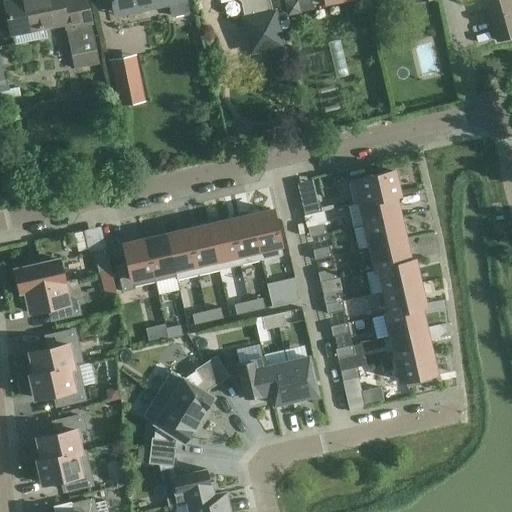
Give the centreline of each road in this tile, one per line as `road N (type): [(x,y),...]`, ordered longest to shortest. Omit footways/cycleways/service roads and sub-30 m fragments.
road 1 (residential): [(0,225),(499,111)]
road 2 (residential): [(269,511),(263,474),(273,460),(461,414)]
